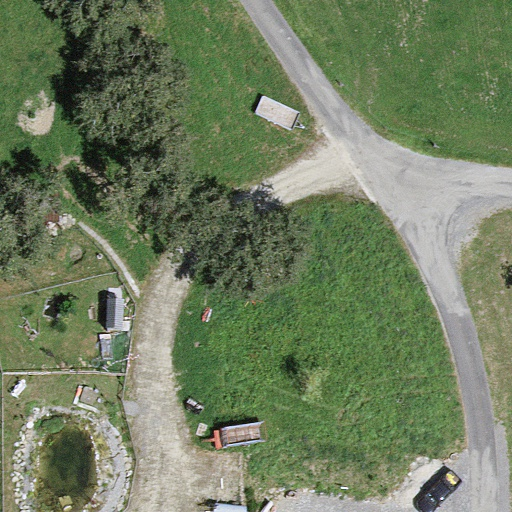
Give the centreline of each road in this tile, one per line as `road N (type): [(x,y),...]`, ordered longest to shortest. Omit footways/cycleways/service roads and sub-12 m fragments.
road 1 (track): [(256,0),(393,190),(446,287),(481,400),(488,511)]
road 2 (track): [(393,190),(477,167),(511,173)]
